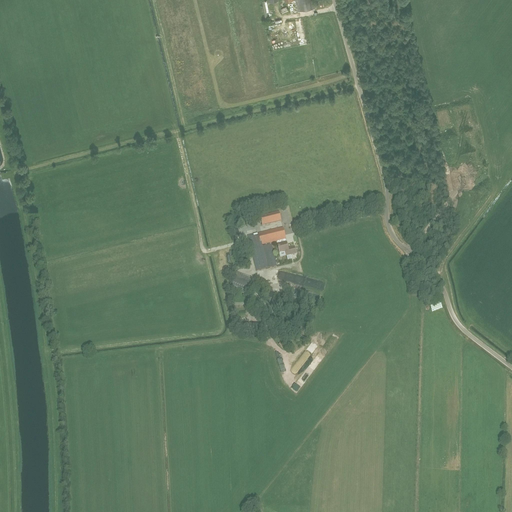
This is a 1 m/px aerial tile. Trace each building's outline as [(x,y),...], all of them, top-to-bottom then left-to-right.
[(298,12),(315,9),(312,0),(284,0),(285,3),(296,0),(298,12)] [(279,212),(260,217),(262,225),(281,221),(279,212)] [(283,228),(258,234),(248,237),(251,250),(257,271),(276,267),(271,243),(276,242),(277,246),(279,254),(285,252),(286,256),(296,253),(294,247),(288,249),(287,244),(286,244),(285,239),(283,228)] [(226,257),(226,265),(234,265),(234,257),(226,257)] [(239,332),(248,332),(261,333),(261,324),(248,324),(239,324),(239,332)] [(305,353),(299,362),(303,366),(310,356),(305,353)]
